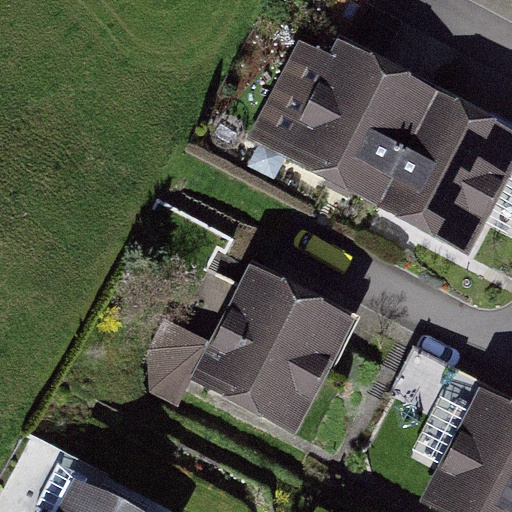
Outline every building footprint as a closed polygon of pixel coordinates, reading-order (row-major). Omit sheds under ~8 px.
[(260,140),(380,204),(441,91),(347,40),(334,66),(307,52),(260,140)] [(511,128),(441,91),(380,204),(464,249),(511,161),(511,128)] [(177,328),(161,357),(165,391),(190,403),(198,387),(290,434),(348,323),(250,273),(212,346),(177,328)] [(431,505),(445,511),(511,511),(511,419),(483,405),(431,505)] [(105,511),(55,487),(42,511),(105,511)]
